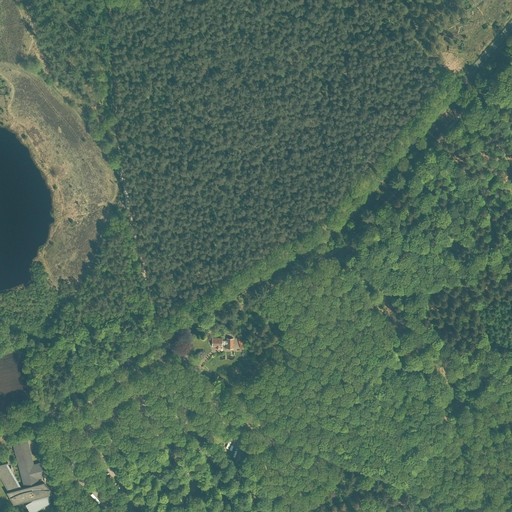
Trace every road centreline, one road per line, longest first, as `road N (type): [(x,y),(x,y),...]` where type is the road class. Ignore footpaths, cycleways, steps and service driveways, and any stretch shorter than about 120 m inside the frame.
road 1 (tertiary): [(166,335),(329,233),(511,25)]
road 2 (unclassified): [(495,511),(281,433),(211,394),(205,375),(166,335)]
road 3 (tertiary): [(0,419),(54,402),(166,335)]
road 4 (track): [(405,0),(416,41),(511,136)]
road 5 (track): [(166,335),(121,169)]
road 6 (track): [(109,0),(121,169)]
